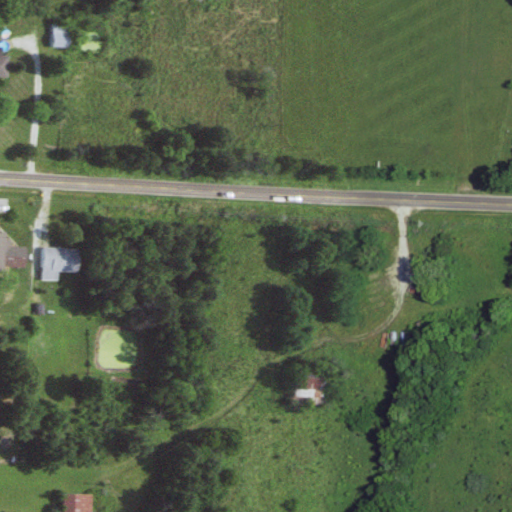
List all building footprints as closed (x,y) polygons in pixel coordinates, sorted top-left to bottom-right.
[(222,0),(190,0),(190,11),(222,11),(222,0)] [(47,23),(47,48),(63,48),(63,23),(47,23)] [(0,267),(17,267),(17,246),(7,246),(7,240),(0,240),(0,267)] [(72,274),(73,249),(37,248),(36,281),(54,281),(55,273),(72,274)] [(314,397),(314,373),(288,373),(288,397),(314,397)] [(54,511),(85,511),(85,495),(55,495),(54,511)]
